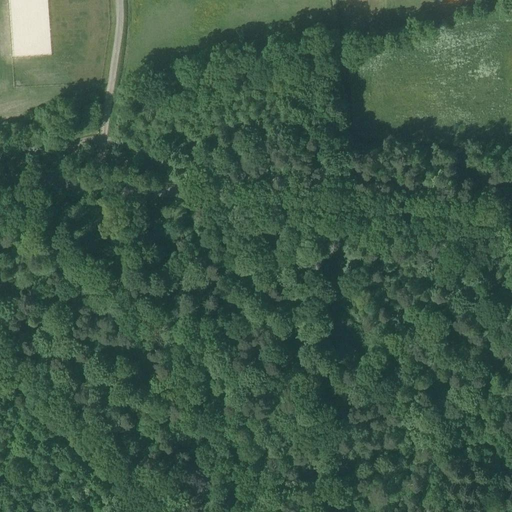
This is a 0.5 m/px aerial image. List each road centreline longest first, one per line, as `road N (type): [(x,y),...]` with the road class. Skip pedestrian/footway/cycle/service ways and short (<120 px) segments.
road 1 (secondary): [(511,223),(0,180)]
road 2 (track): [(4,367),(40,362),(272,424),(286,444),(316,449)]
road 3 (track): [(281,206),(325,511)]
road 4 (track): [(40,362),(45,334),(298,311)]
road 5 (track): [(511,343),(496,352),(485,384),(447,397),(301,332)]
road 6 (unclassified): [(146,511),(0,363)]
road 7 (track): [(402,511),(473,465),(508,433),(511,417)]
